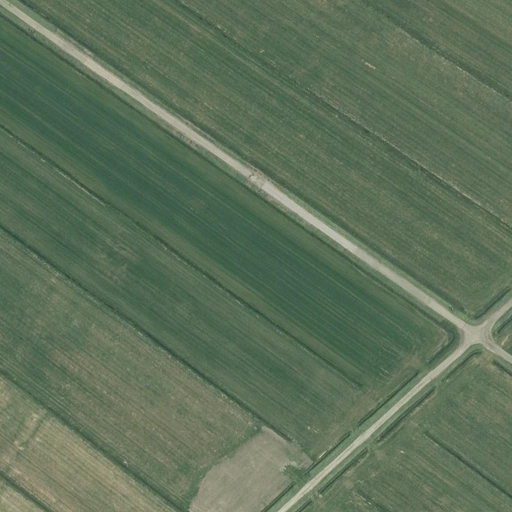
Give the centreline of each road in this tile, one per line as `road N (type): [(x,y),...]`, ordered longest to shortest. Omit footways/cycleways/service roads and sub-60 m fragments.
road 1 (unclassified): [(476,335),(0,0)]
road 2 (unclassified): [(280,511),(476,335)]
